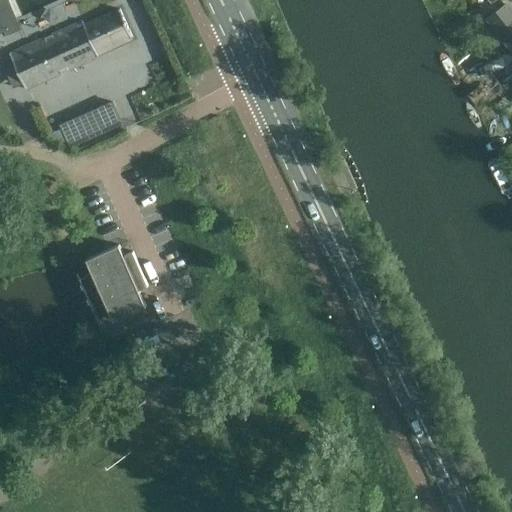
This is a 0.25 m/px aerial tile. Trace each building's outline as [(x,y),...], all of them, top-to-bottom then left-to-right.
[(0,0),(0,36),(18,30),(6,0),(0,0)] [(75,0),(67,0),(19,14),(25,33),(80,17),(75,0)] [(498,36),(511,53),(511,52),(511,12),(506,4),(486,20),(498,36)] [(123,124),(94,59),(98,57),(97,54),(132,38),(120,10),(84,26),(83,22),(10,54),(26,90),(28,88),(48,134),(70,147),(123,124)] [(141,269),(133,252),(124,256),(119,245),(87,259),(92,272),(106,303),(113,321),(146,307),(139,290),(148,286),(141,269)]
